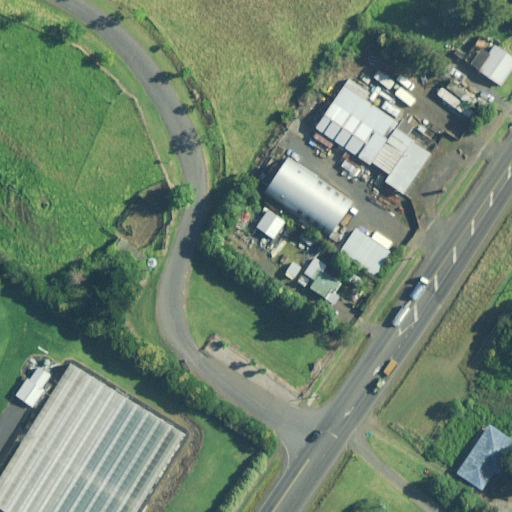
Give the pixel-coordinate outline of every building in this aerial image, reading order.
[(475,45),(482,50),(471,64),(501,85),(511,69),(511,55),(497,45),(492,52),(484,46),(489,39),(482,34),(475,45)] [(391,126),(402,110),(387,100),(380,109),(366,99),(370,93),(350,79),(316,128),(311,135),(330,149),(335,141),(370,165),(372,162),(374,164),(390,175),(385,181),(403,194),(431,153),(398,130),(391,126)] [(477,110),(441,87),(434,98),(470,120),(477,110)] [(353,203),(288,160),(267,190),(333,233),(353,203)] [(361,169),(348,160),(339,173),(351,182),(361,169)] [(286,221),(257,203),(246,220),(275,238),(286,221)] [(328,265),(316,256),(304,273),(315,281),(310,288),(335,305),(342,295),(335,290),(339,285),(322,274),(328,265)] [(138,511),(187,434),(72,363),(0,478),(0,508),(6,511),(138,511)] [(52,375),(40,367),(30,382),(28,380),(17,396),(36,408),(46,392),(42,389),(52,375)] [(511,451),(511,439),(490,424),(457,473),(482,490),(502,461),(505,463),(511,451)]
